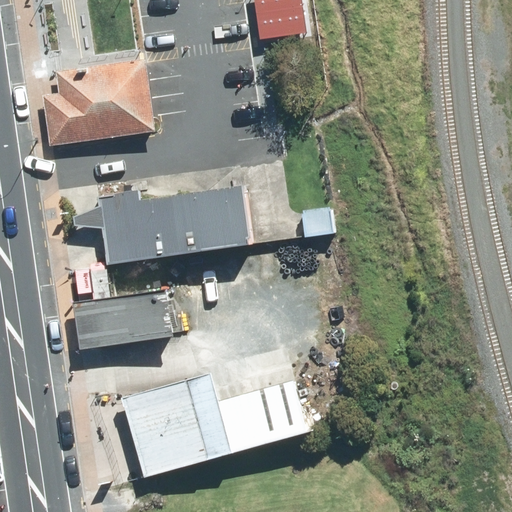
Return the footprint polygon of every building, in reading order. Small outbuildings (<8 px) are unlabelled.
[(59,0),(68,64),(114,58),(106,0),(59,0)] [(64,94),(48,96),(55,146),(161,131),(151,59),(60,72),(64,94)] [(136,191),(104,195),(106,207),(114,264),(257,243),(248,185),(144,200),(142,190),(136,191)] [(332,207),(304,211),(308,237),(336,234),(332,207)] [(174,290),(79,302),(86,349),(180,336),(174,290)] [(210,375),(121,399),(143,478),(304,434),(290,381),(217,401),(210,375)]
